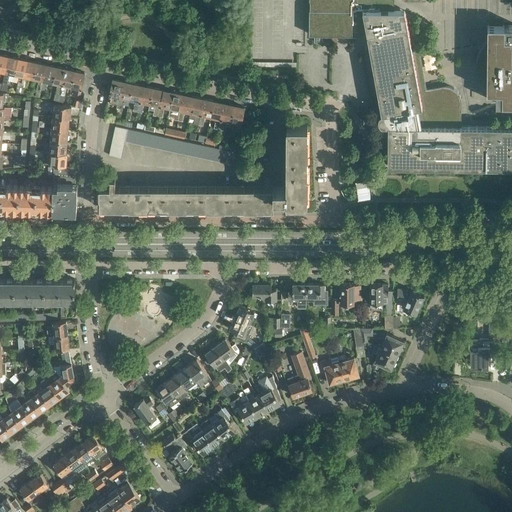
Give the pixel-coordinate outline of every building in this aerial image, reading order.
[(337,34),(352,34),(352,33),(367,33),(381,113),(380,114),(380,115),(379,115),(379,116),(379,117),(378,117),(378,118),(378,119),(378,120),(379,121),(379,122),(380,123),(380,124),(381,124),(382,125),(383,125),(388,125),(387,166),(511,167),(511,125),(472,125),(470,125),(461,125),(461,101),(461,97),(459,93),(457,90),(454,87),(450,86),(449,85),(447,85),(446,85),(442,85),(426,88),(419,49),(412,50),(407,26),(405,13),(404,10),(394,10),(394,7),(394,0),(309,0),(310,9),(309,9),(309,34),(314,33),(314,41),(337,42),(337,34)] [(511,24),(504,24),(487,24),(487,39),(483,44),(480,49),(477,55),(476,61),(476,66),(476,68),(476,69),(477,71),(478,72),(479,73),(480,74),(482,75),(483,75),(485,75),(487,75),(486,90),(495,90),(502,90),(502,102),(511,102),(511,24)] [(0,71),(0,70),(5,71),(8,56),(0,53),(0,71)] [(15,73),(18,58),(8,56),(5,71),(3,83),(1,89),(6,90),(10,72),(15,73)] [(22,86),(28,60),(18,58),(15,73),(20,74),(17,85),(18,85),(16,91),(21,92),(22,88),(22,86)] [(29,76),(34,77),(37,62),(28,60),(22,86),(27,87),(29,76)] [(41,90),(47,64),(37,62),(34,77),(39,78),(36,89),(37,89),(36,95),(40,96),(41,90)] [(48,80),(53,81),(56,66),(47,64),(41,90),(46,91),(48,80)] [(56,66),(53,81),(58,82),(56,93),(54,99),(54,100),(59,101),(60,94),(66,68),(62,67),(56,66)] [(60,94),(59,101),(61,101),(63,102),(65,95),(67,84),(72,85),(75,70),(70,69),(66,68),(60,94)] [(84,72),(83,72),(75,70),(72,85),(77,86),(75,93),(80,94),(85,73),(84,72)] [(118,104),(123,81),(113,78),(112,79),(108,100),(112,101),(112,103),(117,104),(118,104)] [(128,105),(130,98),(133,83),(123,81),(118,104),(117,104),(117,106),(122,107),(123,104),(128,105)] [(137,111),(143,85),(133,83),(130,98),(135,99),(133,110),(137,111)] [(150,102),(153,87),(143,85),(137,111),(142,112),(144,101),(150,102)] [(158,115),(163,89),(153,87),(150,102),(148,108),(154,110),(153,114),(158,115)] [(170,107),(173,92),(163,89),(158,115),(162,116),(165,106),(170,107)] [(178,120),(184,94),(173,92),(170,107),(168,115),(174,116),(174,119),(178,120)] [(190,111),(194,96),(184,94),(178,120),(183,121),(185,110),(190,111)] [(194,123),(198,124),(204,98),(194,96),(190,111),(189,117),(195,118),(194,123)] [(211,116),(214,100),(204,98),(198,124),(203,125),(205,114),(211,116)] [(219,128),(224,103),(214,100),(211,116),(216,117),(214,127),(219,128)] [(70,117),(71,105),(55,103),(55,107),(52,107),(50,109),(50,113),(51,115),(54,115),(54,116),(69,117),(70,117)] [(230,126),(234,105),(224,103),(219,128),(224,129),(224,125),(230,126)] [(240,128),(245,107),(234,105),(230,126),(240,128)] [(52,127),(68,129),(69,117),(54,116),(48,115),(48,121),(52,121),(52,127)] [(307,202),(307,124),(286,124),(286,186),(274,186),(274,197),(286,197),(286,202),(307,202)] [(126,134),(128,128),(115,125),(114,131),(126,134)] [(68,129),(52,127),(51,139),(67,141),(68,129)] [(133,129),(128,128),(126,134),(125,140),(125,141),(131,142),(133,129)] [(0,129),(0,141),(2,142),(9,143),(9,136),(2,136),(3,130),(0,129)] [(139,130),(133,129),(131,142),(136,143),(139,130)] [(142,144),(145,132),(139,130),(136,143),(142,144)] [(125,140),(126,134),(114,131),(113,137),(125,140)] [(150,133),(145,132),(142,144),(148,146),(150,133)] [(153,147),(156,134),(150,133),(148,146),(153,147)] [(162,135),(156,134),(153,147),(159,148),(162,135)] [(165,149),(167,137),(162,135),(159,148),(165,149)] [(242,150),(244,137),(236,135),(233,148),(242,150)] [(125,140),(113,137),(111,143),(124,146),(125,141),(125,140)] [(173,138),(167,137),(165,149),(170,151),(173,138)] [(176,152),(179,139),(173,138),(170,151),(176,152)] [(51,139),(50,151),(51,151),(66,153),(66,152),(67,141),(51,139)] [(184,140),(179,139),(176,152),(182,153),(184,140)] [(187,154),(190,141),(184,140),(182,153),(187,154)] [(196,143),(190,141),(187,154),(193,155),(196,143)] [(123,151),(124,146),(111,143),(110,149),(123,151)] [(199,157),(201,144),(196,143),(193,155),(199,157)] [(207,145),(201,144),(199,157),(204,158),(207,145)] [(213,146),(209,146),(207,145),(204,158),(210,159),(213,146)] [(218,148),(213,146),(210,159),(216,160),(218,148)] [(221,161),(224,149),(218,148),(216,160),(221,161)] [(123,151),(110,149),(109,155),(121,157),(123,151)] [(230,150),(224,149),(221,161),(227,163),(230,150)] [(233,164),(235,151),(230,150),(227,163),(233,164)] [(44,164),(50,163),(66,165),(67,152),(66,152),(66,153),(51,151),(50,151),(45,151),(44,164)] [(233,164),(238,165),(241,152),(235,151),(233,164)] [(53,186),(76,187),(76,183),(76,166),(54,164),(53,186)] [(274,197),(274,186),(225,186),(116,186),(116,177),(110,177),(110,187),(100,186),(100,207),(274,207),(274,201),(274,197)] [(53,186),(53,198),(75,198),(75,210),(77,210),(77,183),(76,183),(76,187),(53,186)] [(0,207),(18,208),(19,185),(0,184),(0,207)] [(53,209),(53,198),(53,186),(19,185),(18,208),(53,209)] [(53,209),(75,210),(75,198),(53,198),(53,209)] [(0,298),(14,299),(14,278),(0,278),(0,298)] [(14,299),(44,299),(45,278),(14,278),(14,299)] [(45,278),(44,299),(75,299),(75,279),(45,278)] [(252,295),(265,295),(265,299),(276,299),(276,288),(271,288),(271,282),(252,282),(252,287),(251,288),(250,292),(252,293),(252,295)] [(306,307),(306,299),(306,283),(292,282),(292,289),(288,289),(288,299),(298,299),(298,307),(306,307)] [(306,283),(306,299),(313,299),(313,302),(327,302),(327,290),(325,290),(325,289),(325,284),(320,284),(320,283),(306,283)] [(354,283),(340,283),(340,303),(353,303),(353,306),(360,306),(360,284),(354,284),(354,283)] [(382,283),(370,283),(370,308),(382,308),(382,302),(385,302),(385,313),(392,313),(392,290),(388,290),(388,283),(382,283)] [(424,295),(411,289),(410,291),(404,288),(397,288),(397,300),(403,301),(406,302),(403,307),(416,313),(424,295)] [(234,316),(249,323),(254,311),(240,305),(234,316)] [(0,320),(44,319),(58,317),(57,311),(44,313),(0,314),(0,320)] [(290,313),(281,313),(281,327),(290,327),(290,313)] [(392,327),(392,313),(384,313),(384,327),(392,327)] [(249,323),(234,316),(229,328),(235,331),(233,335),(249,342),(252,337),(244,334),(249,323)] [(279,317),(269,317),(269,319),(272,327),(279,327),(280,327),(280,317),(279,317)] [(49,335),(55,335),(68,333),(66,319),(51,321),(47,321),(49,335)] [(499,353),(499,323),(488,323),(489,338),(469,338),(468,338),(468,351),(469,351),(470,351),(470,358),(472,358),(472,366),(470,366),(480,366),(480,368),(488,368),(488,353),(490,353),(499,353)] [(302,327),(299,327),(302,336),(303,338),(306,347),(310,358),(316,356),(312,345),(309,336),(306,327),(302,327)] [(362,345),(359,327),(352,328),(355,346),(362,345)] [(69,347),(68,333),(55,335),(49,336),(50,342),(55,342),(53,342),(54,349),(69,347)] [(402,347),(401,346),(404,340),(387,333),(380,333),(380,339),(384,339),(381,347),(397,354),(399,354),(402,347)] [(225,337),(215,345),(225,358),(225,357),(229,363),(238,353),(239,351),(238,349),(238,348),(237,346),(235,343),(231,345),(225,337)] [(264,342),(255,348),(259,356),(267,351),(264,342)] [(374,344),(371,351),(377,354),(372,366),(377,368),(380,363),(391,368),(397,354),(381,347),(374,344)] [(225,358),(215,345),(205,352),(214,365),(215,364),(219,370),(225,366),(228,370),(232,367),(229,363),(225,357),(225,358)] [(247,356),(251,348),(246,346),(242,353),(247,356)] [(293,376),(287,378),(289,383),(293,395),(304,392),(305,393),(310,391),(309,390),(312,389),(308,377),(310,376),(302,351),(292,354),(299,374),(293,376)] [(42,352),(40,356),(45,363),(48,360),(42,352)] [(270,358),(274,370),(281,368),(277,356),(270,358)] [(344,379),(339,360),(338,356),(320,361),(323,371),(326,370),(329,382),(336,380),(336,382),(344,379)] [(339,360),(344,379),(352,377),(352,376),(358,374),(354,356),(339,360)] [(56,370),(66,384),(74,378),(71,363),(70,357),(66,358),(67,364),(53,366),(56,370)] [(197,358),(186,366),(196,380),(201,376),(206,382),(211,378),(206,372),(207,372),(197,358)] [(30,376),(40,369),(36,364),(28,372),(30,376)] [(186,387),(196,380),(186,366),(176,373),(186,387)] [(70,389),(66,384),(56,370),(46,377),(60,396),(70,389)] [(176,373),(166,380),(179,398),(185,394),(189,391),(186,387),(176,373)] [(260,382),(255,384),(257,388),(260,393),(269,408),(270,408),(270,409),(275,407),(274,405),(280,402),(274,391),(275,390),(274,388),(276,386),(273,375),(268,377),(266,375),(258,380),(260,382)] [(41,383),(37,386),(40,390),(50,403),(60,396),(46,377),(40,382),(41,383)] [(212,381),(218,389),(223,386),(216,377),(212,381)] [(218,390),(223,397),(238,386),(233,379),(218,390)] [(166,380),(156,388),(166,401),(167,401),(169,404),(171,406),(180,399),(179,398),(166,380)] [(20,382),(17,385),(23,393),(26,390),(20,382)] [(27,392),(31,397),(41,410),(50,403),(40,390),(36,393),(33,389),(31,389),(27,392)] [(263,412),(269,408),(260,393),(249,399),(257,415),(259,414),(259,415),(264,413),(263,412)] [(143,397),(133,404),(150,427),(160,420),(149,405),(154,402),(148,394),(143,397)] [(257,415),(249,399),(246,394),(239,398),(239,396),(229,402),(235,413),(240,410),(246,421),(252,418),(253,419),(257,417),(256,415),(257,415)] [(31,397),(21,404),(31,417),(41,410),(31,397)] [(7,405),(12,411),(21,424),(31,417),(21,404),(17,398),(7,405)] [(157,407),(162,414),(166,410),(161,404),(157,407)] [(175,421),(178,419),(180,417),(174,408),(168,413),(175,421)] [(228,418),(221,408),(209,417),(224,437),(225,436),(226,437),(230,434),(229,433),(234,430),(227,419),(228,418)] [(12,411),(2,418),(12,431),(21,424),(12,411)] [(0,414),(0,435),(2,438),(12,431),(2,418),(0,414)] [(199,424),(213,445),(215,444),(215,445),(219,442),(219,441),(224,437),(209,417),(199,424)] [(173,423),(179,431),(184,428),(178,419),(175,421),(173,423)] [(213,447),(212,446),(213,445),(199,424),(197,422),(182,433),(192,446),(196,443),(203,452),(208,448),(209,449),(213,447)] [(176,437),(172,432),(162,440),(166,447),(171,443),(176,449),(169,453),(170,455),(169,456),(173,461),(174,460),(180,468),(192,460),(183,447),(187,444),(180,434),(176,437)] [(84,440),(95,456),(97,458),(107,450),(94,433),(84,440)] [(84,440),(74,448),(85,463),(95,456),(84,440)] [(74,470),(76,472),(86,465),(85,463),(74,448),(64,455),(72,467),(74,470)] [(72,467),(64,455),(53,463),(62,474),(66,471),(68,475),(74,470),(72,467)] [(105,469),(114,463),(109,456),(102,461),(101,460),(99,461),(105,469)] [(123,469),(119,464),(107,473),(111,478),(123,469)] [(41,472),(30,480),(39,491),(43,488),(45,492),(51,488),(48,484),(49,484),(41,472)] [(57,481),(64,491),(67,490),(65,488),(69,486),(62,477),(57,481)] [(132,502),(133,503),(138,499),(138,498),(140,496),(126,477),(121,480),(124,484),(118,488),(131,505),(130,504),(132,502)] [(42,496),(39,491),(30,480),(20,487),(28,498),(27,499),(29,501),(24,505),(28,511),(32,511),(36,510),(32,504),(42,496)] [(62,493),(64,491),(57,481),(51,485),(58,494),(61,491),(62,493)] [(125,510),(131,507),(130,505),(131,505),(118,488),(116,484),(106,492),(120,511),(124,509),(125,510)] [(81,492),(71,499),(78,509),(84,504),(81,500),(84,497),(81,492)] [(120,511),(106,492),(96,499),(105,511),(120,511)] [(7,496),(0,501),(0,508),(2,511),(25,511),(15,498),(11,501),(7,496)] [(71,499),(60,507),(64,511),(68,509),(69,511),(73,511),(78,509),(71,499)] [(105,511),(96,499),(86,506),(89,511),(105,511)]
